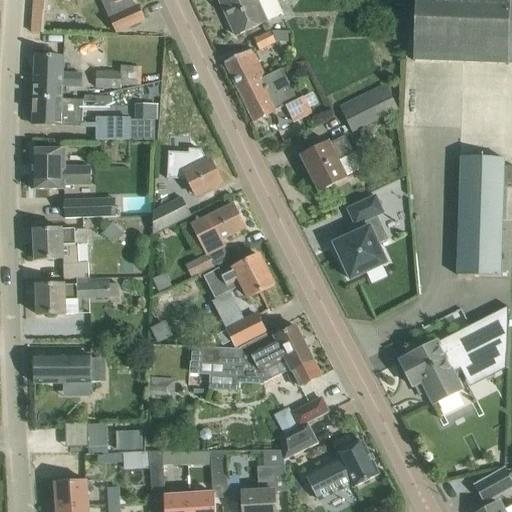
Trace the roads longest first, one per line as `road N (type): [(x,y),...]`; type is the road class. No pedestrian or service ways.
road 1 (residential): [(430,511),(271,206),(177,0)]
road 2 (residential): [(22,511),(8,182),(18,0)]
